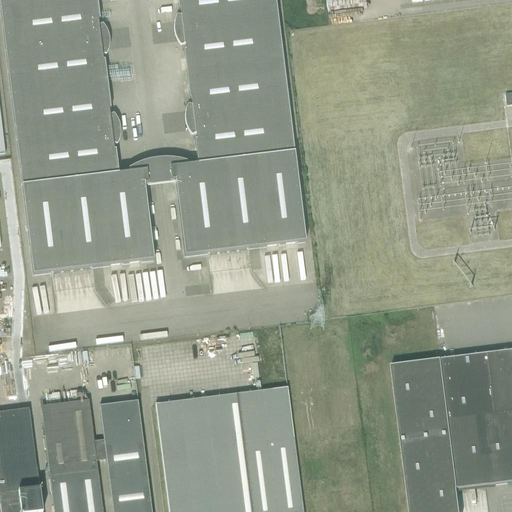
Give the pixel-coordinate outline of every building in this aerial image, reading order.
[(0,0),(0,15),(32,277),(153,262),(144,188),(175,185),(184,258),(304,243),(274,0),(176,0),(178,12),(179,11),(180,17),(176,17),(174,22),(173,27),(173,33),(174,38),(176,43),(180,47),(184,46),(184,52),(183,52),(189,101),(190,101),(191,107),(187,106),(185,112),(184,117),(184,122),(185,128),(187,132),(191,137),(195,135),(195,141),(194,142),(197,166),(185,167),(186,163),(178,161),(171,160),(164,160),(156,161),(149,162),(142,164),(135,167),(128,170),(129,174),(118,176),(115,151),(113,152),(112,145),(116,146),(119,141),(120,136),(119,130),(118,125),(116,120),(113,115),(109,117),(108,111),(110,111),(104,62),(102,62),(101,56),(106,56),(108,51),(109,46),(108,41),(107,35),(105,31),(102,26),(98,27),(97,21),(99,21),(96,0),(0,0)] [(366,9),(365,0),(325,0),(327,14),(366,9)] [(0,172),(1,172),(14,279),(11,360),(18,411),(28,410),(21,359),(24,277),(10,160),(0,161),(0,172)] [(408,511),(458,511),(456,491),(486,487),(511,483),(511,352),(390,368),(408,511)] [(301,511),(286,390),(224,397),(155,406),(168,511),(301,511)] [(101,511),(95,464),(93,443),(88,403),(40,409),(53,511),(101,511)] [(103,442),(93,443),(95,464),(106,463),(111,511),(150,511),(137,403),(99,408),(103,442)] [(28,410),(18,411),(0,413),(0,511),(40,511),(29,428),(34,427),(32,416),(29,416),(28,410)] [(486,511),(485,501),(462,503),(463,511),(472,510),(472,511),(477,511),(477,510),(483,509),(483,511),(486,511)]
